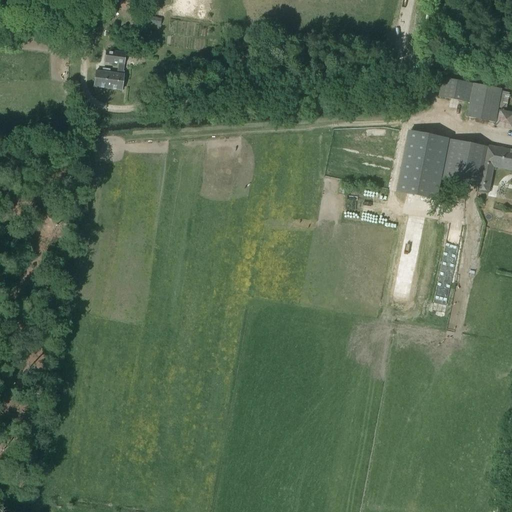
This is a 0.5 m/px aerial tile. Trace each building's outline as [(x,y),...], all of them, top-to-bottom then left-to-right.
[(136,0),(119,0),(119,7),(122,8),(135,9),(136,0)] [(160,26),(161,19),(149,17),(148,25),(160,26)] [(114,63),(115,52),(106,51),(105,62),(114,63)] [(124,65),(125,54),(115,52),(114,63),(119,64),(117,74),(114,74),(112,90),(121,91),(123,75),(121,75),(123,64),(124,65)] [(112,90),(114,74),(96,71),(93,87),(112,90)] [(444,98),(469,103),(471,94),(473,84),(443,78),(440,94),(439,97),(444,98)] [(510,93),(501,92),(498,108),(507,110),(510,93)] [(445,161),(449,141),(409,133),(397,191),(438,199),(441,181),(445,161)] [(479,146),(449,141),(445,161),(441,181),(471,186),(479,146)] [(511,150),(487,146),(478,189),(489,191),(494,167),(511,171),(511,150)]
